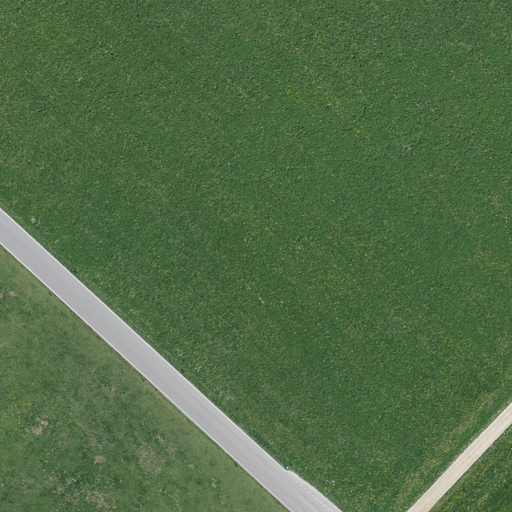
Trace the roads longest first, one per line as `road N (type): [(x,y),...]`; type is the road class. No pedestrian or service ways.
road 1 (unclassified): [(0,214),(327,511)]
road 2 (track): [(418,511),(511,413)]
